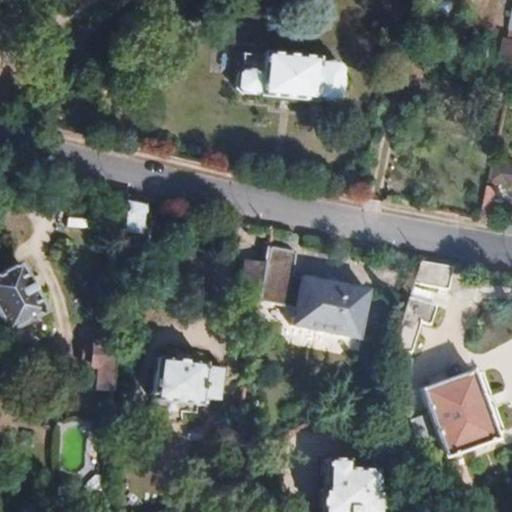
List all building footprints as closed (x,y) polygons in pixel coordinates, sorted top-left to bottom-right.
[(511,13),(503,57),(511,58),(511,13)] [(261,52),(240,52),(240,67),(262,67),(261,52)] [(337,96),(340,69),(335,63),(314,61),(314,57),(265,53),(264,72),(237,70),(234,71),(232,74),(231,90),(233,92),(236,93),(261,95),(261,98),(310,103),(311,100),(330,101),(337,96)] [(494,158),(489,183),(508,187),(511,178),(511,170),(505,159),(494,157),(494,158)] [(492,224),(499,189),(488,188),(480,221),(492,224)] [(142,236),(144,204),(125,199),(124,199),(121,236),(142,236)] [(353,340),(363,291),(340,286),(340,285),(320,281),(319,283),(296,278),(293,278),(287,277),(291,253),(265,248),(262,266),(260,276),(257,301),(290,308),(286,326),(353,340)] [(446,291),(450,267),(417,261),(408,291),(391,347),(408,353),(418,324),(426,326),(433,306),(414,300),(418,286),(446,291)] [(0,333),(41,312),(15,263),(0,271),(0,333)] [(260,276),(262,266),(243,263),(239,292),(257,294),(260,276)] [(109,387),(112,346),(114,326),(100,325),(99,343),(91,343),(91,347),(82,347),(81,361),(89,361),(89,367),(97,367),(96,386),(109,387)] [(404,378),(409,360),(388,354),(393,375),(404,378)] [(150,400),(199,406),(201,398),(218,400),(221,369),(205,367),(205,362),(155,357),(150,400)] [(492,441),(470,372),(417,390),(439,459),(492,441)] [(316,511),(374,511),(376,492),(371,492),(372,469),(346,468),(346,460),(322,459),(321,491),(317,490),(316,511)]
